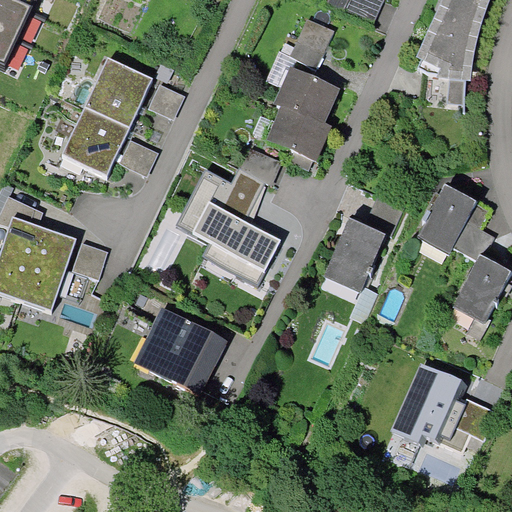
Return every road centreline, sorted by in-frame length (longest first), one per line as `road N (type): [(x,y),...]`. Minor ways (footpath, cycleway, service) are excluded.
road 1 (residential): [(414,0),(307,252),(223,417)]
road 2 (residential): [(241,0),(101,294)]
road 3 (residential): [(511,33),(497,128),(511,189)]
